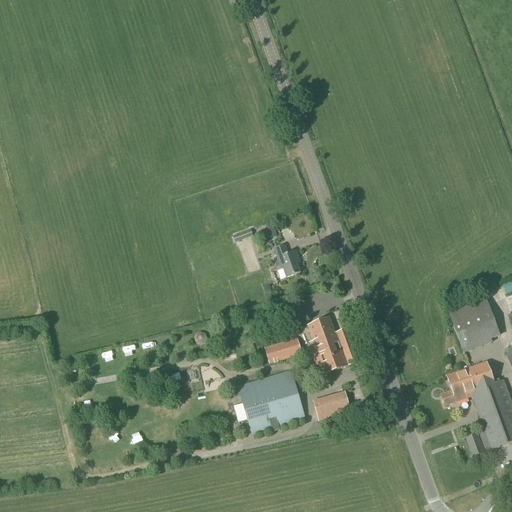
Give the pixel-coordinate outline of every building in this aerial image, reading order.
[(274,230),(264,233),(266,240),(276,237),(274,230)] [(235,244),(253,237),(250,231),(232,237),(235,244)] [(288,255),(285,246),(274,250),(281,271),(277,272),(280,281),(299,274),(295,261),(298,260),(296,252),(288,255)] [(463,355),(501,341),(484,295),(446,309),(463,355)] [(335,334),(329,320),(307,328),(310,337),(312,342),(309,344),(321,377),(347,367),(347,368),(360,362),(349,329),(335,334)] [(269,365),(301,356),(296,340),(265,349),(269,365)] [(494,385),(486,363),(446,378),(451,392),(440,396),(444,408),(471,398),(491,451),(511,443),(511,406),(503,382),(494,385)] [(253,437),(305,421),(290,373),(238,388),(253,437)] [(472,458),(484,454),(477,435),(465,440),(472,458)]
